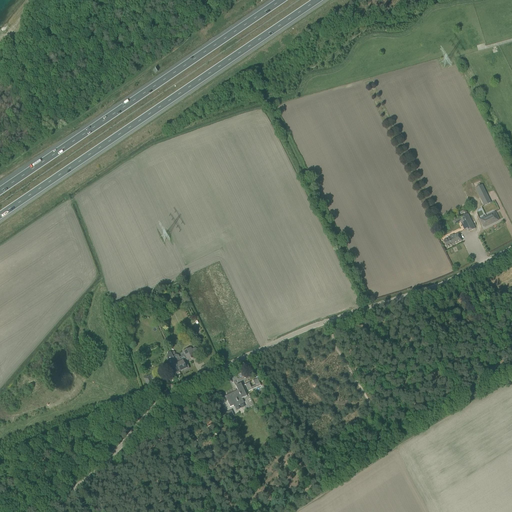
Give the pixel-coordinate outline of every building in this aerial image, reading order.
[(490,202),(481,185),(475,188),(485,205),(490,202)] [(480,220),(481,223),(484,227),(499,220),(495,212),(480,219),(480,220)] [(468,214),(459,218),(460,222),(462,226),(464,230),(468,229),(469,232),(475,229),(473,224),(468,214)] [(443,241),(444,244),(447,248),(462,241),(458,233),(453,236),(453,235),(449,237),(449,238),(443,241)] [(183,351),(185,356),(187,360),(195,357),(194,355),(198,353),(196,348),(191,350),(191,348),(183,351)] [(171,367),(169,367),(171,371),(170,372),(173,376),(178,374),(177,373),(184,370),(184,371),(189,368),(187,364),(185,365),(183,361),(182,362),(179,356),(176,355),(172,356),(175,362),(170,365),(171,367)] [(143,378),(148,387),(154,385),(151,378),(149,379),(147,376),(143,378)] [(225,396),(227,401),(230,407),(233,406),(234,407),(244,403),(242,399),(247,396),(241,384),(236,386),(238,390),(225,396)]
